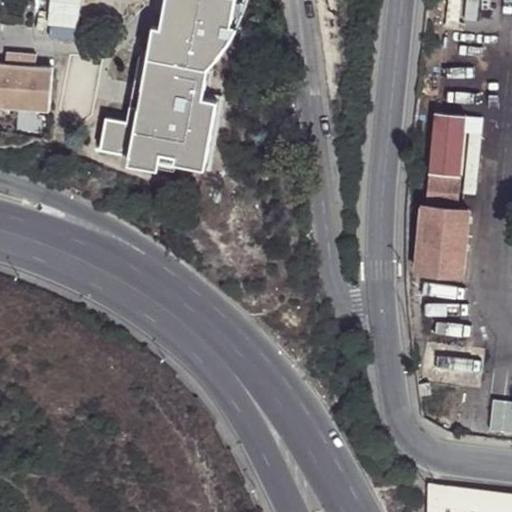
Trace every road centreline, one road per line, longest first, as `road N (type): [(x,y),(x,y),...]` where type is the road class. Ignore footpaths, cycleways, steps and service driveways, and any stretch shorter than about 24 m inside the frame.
road 1 (unclassified): [(402,0),(382,229),(396,411),(420,448),(511,466)]
road 2 (secondary): [(191,330),(149,267),(111,230),(50,198),(0,184)]
road 3 (secondary): [(337,494),(287,418),(234,361),(191,330)]
road 4 (secondary): [(0,230),(94,267),(191,330)]
road 5 (secondary): [(191,330),(288,511)]
